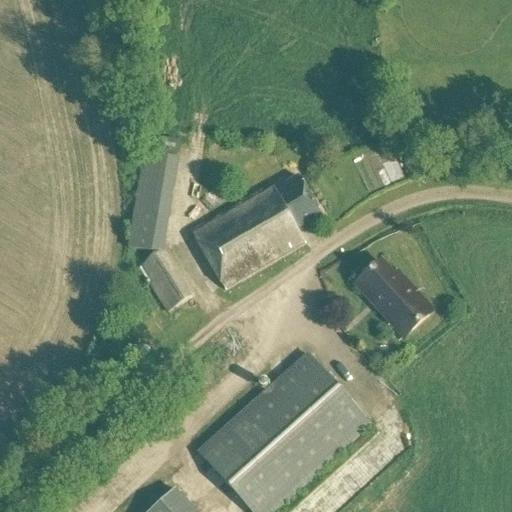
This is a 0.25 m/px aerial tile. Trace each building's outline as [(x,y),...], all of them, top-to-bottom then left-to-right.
[(297,232),(321,217),(300,180),(288,188),(284,183),(193,235),(225,292),(305,246),(297,232)] [(134,213),(127,251),(162,257),(163,256),(169,219),(137,214),(134,213)] [(162,257),(139,270),(167,316),(194,299),(166,254),(163,256),(162,257)] [(410,336),(434,314),(399,276),(396,280),(382,264),(357,287),(393,326),(397,322),(410,336)] [(307,355),(197,454),(249,511),(275,511),(371,426),(307,355)] [(158,511),(206,511),(186,489),(158,511)]
